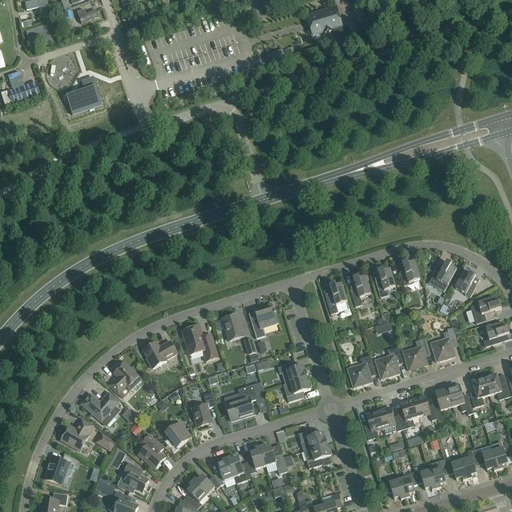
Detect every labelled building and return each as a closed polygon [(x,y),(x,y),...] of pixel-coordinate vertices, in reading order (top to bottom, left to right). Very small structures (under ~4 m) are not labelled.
[(48,1),(26,5),(27,14),(41,11),(44,22),(51,20),(50,9),(48,1)] [(336,9),(307,17),(313,36),(315,35),(316,36),(321,34),(322,33),(324,32),(324,34),(331,32),(331,30),(342,27),(336,9)] [(84,28),(101,21),(98,13),(88,17),(86,12),(79,15),(84,28)] [(51,27),(28,34),(30,43),(44,39),(47,48),(57,45),(51,27)] [(282,50),(266,55),(269,63),(285,59),(282,50)] [(85,90),(64,97),(71,116),(99,106),(94,91),(90,80),(87,82),(82,83),(85,90)] [(8,95),(13,107),(42,97),(38,84),(8,95)] [(405,274),(400,276),(403,288),(409,286),(409,285),(414,283),(420,281),(414,263),(408,265),(408,263),(402,265),(405,274)] [(427,282),(445,292),(456,271),(451,268),(452,266),(447,263),(442,272),(437,269),(432,278),(430,276),(427,282)] [(381,282),(375,283),(380,300),(389,297),(387,291),(389,291),(389,290),(395,288),(390,271),(384,273),(383,271),(378,272),(381,282)] [(480,281),(477,280),(478,277),(473,274),(472,275),(471,275),(470,276),(464,273),(455,289),(461,293),(460,293),(465,296),(465,297),(470,299),(480,281)] [(365,298),(371,296),(365,278),(359,280),(359,278),(353,280),(356,289),(350,291),(355,309),(362,307),(360,300),(365,298)] [(331,316),(338,314),(349,311),(347,303),(342,285),(336,287),(335,285),(330,287),(332,296),(325,299),(331,316)] [(496,299),(478,305),(474,306),(471,308),(477,326),(494,321),(492,314),(504,311),(502,304),(498,305),(496,299)] [(248,315),(256,340),(265,338),(263,330),(278,325),(274,311),(273,311),(272,305),(254,310),(255,313),(248,315)] [(237,315),(222,320),(229,343),(244,338),(237,315)] [(384,324),(391,322),(389,315),(382,317),(384,324)] [(501,342),(503,341),(504,343),(511,341),(508,330),(506,331),(504,325),(486,330),(488,336),(487,337),(489,341),(483,343),(485,349),(502,344),(501,342)] [(206,363),(218,359),(211,336),(203,339),(200,327),(182,333),(189,357),(203,353),(206,363)] [(445,341),(430,345),(436,364),(455,358),(452,348),(458,346),(453,329),(447,331),(448,334),(443,335),(445,341)] [(417,349),(403,354),(408,373),(428,367),(424,356),(430,355),(426,340),(419,342),(415,343),(417,349)] [(256,354),(252,341),(245,343),(249,356),(256,354)] [(264,342),(257,344),(260,354),(267,352),(264,342)] [(177,355),(170,343),(159,349),(157,344),(143,352),(148,361),(147,361),(152,370),(167,363),(166,361),(177,355)] [(389,358),(375,362),(381,381),(400,375),(397,365),(402,363),(398,349),(388,352),(389,358)] [(251,364),(259,362),(257,356),(249,358),(251,364)] [(371,379),(376,377),(370,357),(360,360),(362,366),(347,371),(353,390),(372,384),(371,379)] [(118,379),(109,387),(118,396),(126,387),(128,389),(139,378),(124,364),(114,375),(118,379)] [(290,384),(307,379),(306,376),(307,375),(307,373),(307,372),(306,370),(304,370),(303,368),(293,371),(292,365),(278,369),(279,375),(281,379),(288,377),(290,384)] [(248,375),(256,373),(254,367),(246,369),(248,375)] [(496,376),(484,380),(489,397),(497,395),(499,402),(511,398),(504,377),(497,379),(496,376)] [(210,386),(218,384),(216,378),(208,381),(210,386)] [(308,382),(307,379),(290,384),(294,396),(286,398),(288,404),(305,399),(303,393),(311,391),(310,389),(311,388),(311,386),(310,384),(309,383),(308,382)] [(484,399),(489,397),(484,380),(472,384),(476,396),(470,398),(474,409),(486,406),(484,399)] [(254,416),(250,404),(257,402),(261,416),(268,414),(259,385),(238,391),(241,402),(226,407),(231,423),(254,416)] [(447,391),(452,409),(460,406),(462,413),(466,412),(468,417),(473,415),(468,398),(463,400),(459,388),(447,391)] [(437,421),(438,423),(443,422),(441,412),(452,409),(447,391),(435,395),(439,407),(434,409),(437,421)] [(173,404),(180,399),(176,394),(169,398),(173,404)] [(208,410),(215,408),(211,394),(203,397),(206,406),(191,410),(197,429),(212,425),(208,410)] [(82,406),(101,423),(106,427),(119,412),(114,408),(119,403),(109,395),(100,405),(91,396),(82,406)] [(413,402),(418,419),(430,416),(432,423),(437,421),(434,409),(428,411),(425,398),(413,402)] [(418,419),(413,402),(401,406),(401,409),(396,410),(399,419),(403,431),(413,428),(410,422),(418,419)] [(385,437),(403,431),(399,419),(394,421),(390,409),(378,413),(383,430),(385,437)] [(122,417),(127,421),(132,416),(128,412),(122,417)] [(376,432),(383,430),(378,413),(366,416),(370,428),(364,430),(368,442),(378,439),(376,432)] [(69,428),(61,441),(81,452),(86,455),(90,448),(85,445),(88,438),(87,437),(92,428),(82,422),(76,432),(69,428)] [(178,450),(177,450),(191,439),(180,424),(165,435),(169,440),(165,443),(164,443),(173,455),(174,454),(173,454),(178,450)] [(130,432),(136,438),(142,432),(135,426),(130,432)] [(298,436),(304,453),(311,451),(327,446),(326,443),(327,441),(327,440),(327,438),(326,437),(324,436),(324,434),(314,437),(312,431),(298,436)] [(139,457),(155,471),(165,459),(160,454),(164,449),(150,436),(142,446),(145,449),(139,457)] [(107,439),(102,447),(110,452),(115,444),(107,439)] [(498,472),(503,471),(502,468),(508,466),(506,459),(511,457),(507,445),(502,447),(501,444),(491,447),(491,448),(498,472)] [(264,448),(260,449),(266,468),(275,465),(279,476),(288,473),(279,446),(265,450),(264,448)] [(311,451),(304,453),(309,471),(323,466),(323,469),(333,466),(330,456),(331,454),(331,453),(331,451),(330,450),(328,449),(327,446),(311,451)] [(494,473),(498,472),(491,448),(481,451),(481,453),(476,455),(480,467),(485,465),(487,472),(493,470),(494,473)] [(255,471),(266,468),(260,449),(255,450),(256,453),(250,455),(252,462),(246,464),(250,476),(256,474),(255,471)] [(117,451),(109,466),(118,470),(126,456),(117,451)] [(45,481),(62,486),(69,465),(76,468),(78,462),(64,455),(62,462),(52,459),(45,481)] [(461,462),(467,481),(472,480),(471,477),(477,475),(475,469),(480,467),(476,455),(471,457),(472,459),(461,462)] [(444,478),(449,477),(445,464),(444,462),(443,457),(437,459),(441,469),(430,472),(436,491),(441,490),(440,487),(446,485),(444,478)] [(252,481),(250,476),(246,464),(240,466),(238,459),(232,462),(231,459),(226,461),(234,479),(237,487),(252,481)] [(378,469),(383,464),(378,459),(373,464),(378,469)] [(463,483),(467,481),(461,462),(451,466),(449,460),(444,462),(445,464),(449,477),(454,475),(456,482),(462,480),(463,483)] [(213,477),(220,488),(225,486),(224,483),(234,479),(226,461),(222,462),(223,465),(217,467),(220,474),(213,477)] [(132,495),(135,490),(143,494),(149,482),(140,478),(143,473),(129,465),(117,488),(132,495)] [(436,491),(430,472),(420,475),(419,472),(414,474),(418,486),(423,485),(425,491),(431,490),(432,492),(436,491)] [(334,485),(343,483),(340,474),(331,476),(334,485)] [(398,478),(399,481),(405,501),(410,499),(409,496),(415,495),(413,488),(418,486),(414,474),(398,478)] [(192,483),(207,497),(214,489),(216,491),(220,488),(213,477),(207,483),(202,478),(198,482),(196,480),(192,483)] [(405,501),(399,481),(389,485),(388,482),(383,484),(387,496),(392,494),(394,501),(400,499),(401,502),(405,501)] [(112,496),(115,488),(99,483),(96,490),(112,496)] [(187,505),(198,511),(202,507),(200,505),(207,497),(192,483),(189,487),(191,489),(187,493),(192,498),(187,505)] [(257,495),(254,489),(248,492),(251,498),(257,495)] [(136,511),(138,509),(128,505),(130,499),(116,493),(112,504),(118,506),(115,511),(136,511)] [(302,493),(296,495),(299,503),(305,501),(304,501),(303,496),(302,493)] [(42,500),(40,511),(57,511),(58,506),(66,507),(68,496),(54,494),(53,501),(42,500)] [(342,508),(338,496),(332,497),(334,504),(324,507),(325,511),(337,511),(337,510),(342,508)] [(197,511),(198,511),(187,505),(186,506),(179,503),(176,511),(197,511)]
